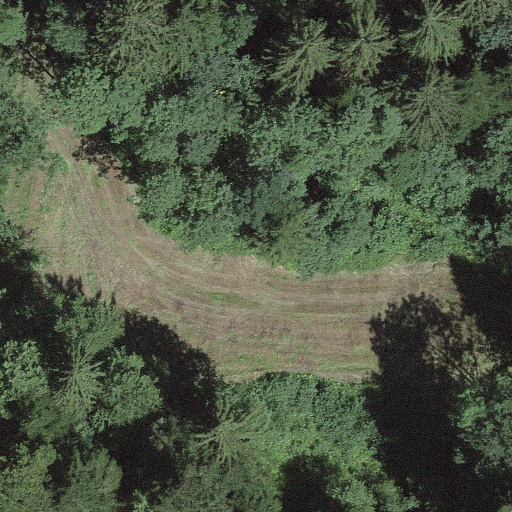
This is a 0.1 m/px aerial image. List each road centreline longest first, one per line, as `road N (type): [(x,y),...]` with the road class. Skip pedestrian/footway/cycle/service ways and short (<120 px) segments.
road 1 (track): [(0,311),(4,229),(39,81),(35,0)]
road 2 (track): [(109,511),(12,358),(0,322)]
